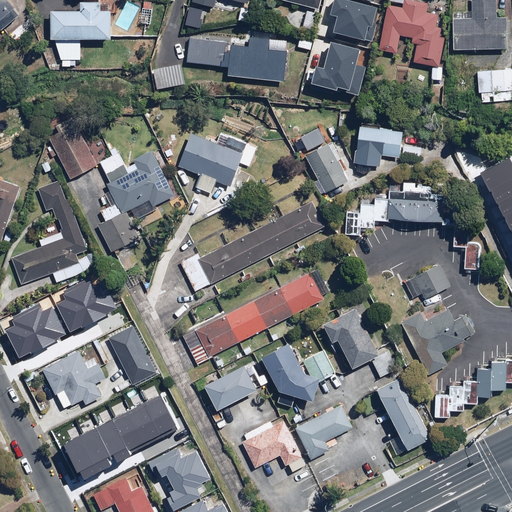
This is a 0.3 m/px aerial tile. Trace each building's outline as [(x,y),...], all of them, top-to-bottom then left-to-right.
[(0,0),(0,25),(2,28),(22,11),(11,0),(0,0)] [(234,0),(248,4),(249,0),(191,0),(192,0),(185,24),(200,28),(206,4),(215,6),(216,0),(234,0)] [(288,0),(320,9),(322,0),(288,0)] [(332,33),(372,42),(380,6),(352,0),(334,0),(332,13),(336,14),(332,33)] [(403,7),(387,4),(380,50),(398,53),(401,35),(414,38),(413,43),(418,43),(415,61),(440,65),(445,38),(440,37),(442,26),(437,25),(439,12),(427,10),(429,2),(417,0),(391,0),(391,1),(403,2),(403,7)] [(454,19),(454,49),(510,49),(510,17),(497,17),(496,0),(472,0),(472,19),(454,19)] [(82,1),(82,11),(51,10),(50,38),(60,38),(60,58),(81,59),(82,38),(110,39),(111,10),(101,9),(101,1),(82,1)] [(155,2),(143,1),(141,24),(153,25),(155,2)] [(302,22),(317,23),(318,12),(290,10),(289,28),(302,29),(302,22)] [(229,67),(228,76),(285,82),(289,41),(249,37),(248,45),(232,43),(231,51),(227,50),(228,41),(189,36),(186,62),(195,63),(194,70),(209,72),(209,65),(229,67)] [(358,64),(361,49),(332,43),(326,68),(316,66),(312,84),(358,95),(365,66),(358,64)] [(186,85),(182,62),(152,68),(156,90),(186,85)] [(443,68),(433,67),(432,80),(443,80),(443,68)] [(511,92),(511,69),(479,71),(480,94),(511,92)] [(97,164),(70,114),(45,128),(72,177),(97,164)] [(403,128),(361,125),(359,153),(401,156),(401,155),(402,145),(403,128)] [(243,152),(192,133),(181,165),(204,173),(199,188),(213,194),(218,182),(230,187),(243,152)] [(348,179),(330,143),(307,155),(325,191),(348,179)] [(423,146),(402,145),(401,155),(422,157),(423,146)] [(127,210),(132,207),(143,227),(165,216),(159,203),(176,195),(153,150),(133,160),(134,162),(127,166),(120,151),(101,161),(111,180),(107,182),(118,203),(122,212),(127,210)] [(511,160),(511,158),(480,173),(489,192),(491,191),(492,193),(497,204),(497,203),(499,206),(498,207),(504,217),(504,216),(506,220),(505,220),(510,230),(511,233),(511,160)] [(89,249),(60,178),(37,187),(46,211),(53,208),(62,230),(39,240),(41,246),(14,257),(24,284),(53,273),(57,282),(85,271),(78,253),(89,249)] [(0,244),(19,186),(0,179),(0,244)] [(391,190),(391,198),(376,197),(376,204),(360,203),(360,211),(347,211),(346,234),(362,235),(362,228),(375,228),(375,220),(389,221),(389,217),(444,220),(444,225),(455,225),(454,246),(466,246),(465,269),(480,270),(481,248),(477,243),(469,242),(469,221),(460,221),(461,196),(445,196),(445,193),(391,190)] [(313,200),(202,259),(198,252),(180,262),(196,292),(216,282),(326,224),(313,200)] [(122,212),(118,203),(102,211),(107,220),(99,224),(113,251),(141,236),(127,210),(122,212)] [(417,304),(444,291),(454,287),(442,262),(405,280),(417,304)] [(324,299),(311,273),(182,336),(195,361),(324,299)] [(59,310),(73,339),(122,315),(107,285),(95,290),(91,283),(65,296),(69,305),(59,310)] [(436,372),(450,365),(444,352),(467,340),(466,338),(476,333),(467,313),(457,318),(450,305),(424,318),(421,312),(402,321),(429,376),(436,372)] [(7,334),(21,363),(70,339),(55,309),(43,315),(39,308),(13,321),(17,330),(7,334)] [(379,355),(355,308),(324,324),(332,340),(337,338),(353,368),(379,355)] [(157,371),(133,324),(109,336),(133,383),(157,371)] [(299,361),(291,342),(261,358),(280,392),(277,402),(294,406),(296,397),(314,401),(320,380),(337,372),(325,349),(299,361)] [(87,365),(80,350),(43,367),(61,407),(70,402),(72,406),(85,400),(87,405),(104,397),(98,383),(107,379),(98,360),(87,365)] [(511,359),(508,360),(508,362),(494,362),(493,369),(478,368),(478,381),(465,380),(465,387),(451,386),(451,395),(437,395),(436,416),(450,417),(450,410),(464,410),(465,403),(478,404),(478,397),(493,397),(493,389),(507,390),(508,382),(511,382),(511,359)] [(258,390),(246,364),(206,384),(219,410),(258,390)] [(430,437),(400,378),(377,390),(407,449),(430,437)] [(146,402),(131,410),(148,443),(164,434),(146,402)] [(355,425),(343,404),(296,429),(312,458),(337,444),(333,437),(355,425)] [(131,410),(115,419),(133,451),(148,443),(131,410)] [(115,419),(99,427),(117,460),(133,451),(115,419)] [(303,455),(285,420),(245,441),(257,466),(281,453),(286,463),(303,455)] [(99,427),(83,436),(101,468),(117,460),(99,427)] [(83,436),(68,444),(85,477),(101,468),(83,436)] [(167,496),(174,511),(203,497),(197,486),(212,479),(197,449),(183,457),(178,448),(150,462),(156,474),(160,472),(163,477),(167,475),(174,489),(170,491),(171,494),(167,496)] [(128,480),(126,477),(95,492),(103,510),(116,503),(120,511),(155,511),(138,475),(128,480)] [(228,511),(224,502),(209,509),(205,501),(181,511),(228,511)]
